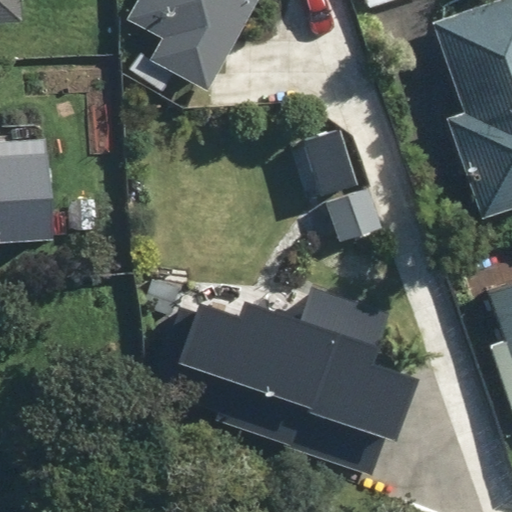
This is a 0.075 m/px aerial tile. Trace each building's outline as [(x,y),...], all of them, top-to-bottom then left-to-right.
[(0,0),(0,27),(12,26),(10,0),(0,0)] [(242,0),(134,0),(120,28),(147,42),(133,70),(192,100),(242,0)] [(344,0),(348,15),(400,0),(344,0)] [(511,0),(494,0),(419,23),(447,115),(428,121),(458,220),(511,204),(511,0)] [(0,246),(40,244),(32,136),(0,137),(0,246)] [(348,187),(309,206),(330,248),(368,228),(348,187)] [(511,281),(477,293),(494,343),(477,348),(509,445),(511,443),(511,281)] [(170,312),(139,395),(361,479),(396,388),(363,375),(382,324),(289,289),(272,332),(217,311),(210,327),(170,312)]
